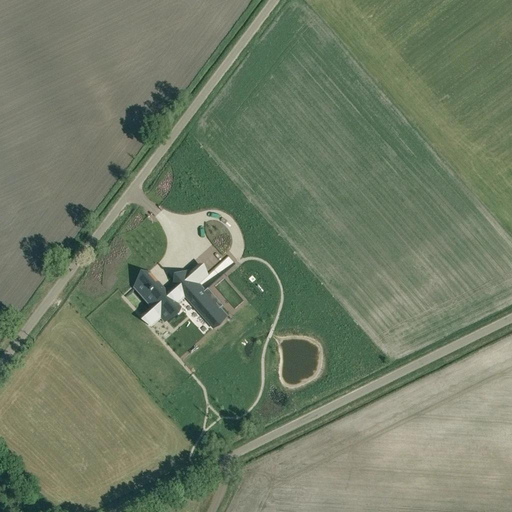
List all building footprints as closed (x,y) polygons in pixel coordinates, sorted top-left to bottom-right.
[(177,306),(174,303),(184,295),(213,329),(225,319),(218,311),(223,307),(207,289),(202,293),(185,274),(174,284),(176,286),(167,294),(159,285),(155,289),(145,278),(136,286),(166,320),(175,312),(173,309),(177,306)] [(105,318),(106,314),(97,310),(90,324),(98,327),(100,322),(111,327),(113,322),(105,318)] [(120,317),(113,324),(119,329),(126,322),(120,317)] [(74,338),(88,348),(93,341),(79,331),(74,338)] [(104,343),(107,339),(98,331),(95,335),(104,343)] [(119,360),(124,355),(111,342),(106,346),(119,360)] [(81,345),(78,348),(85,355),(88,352),(81,345)] [(95,370),(100,376),(114,362),(109,356),(95,370)]
